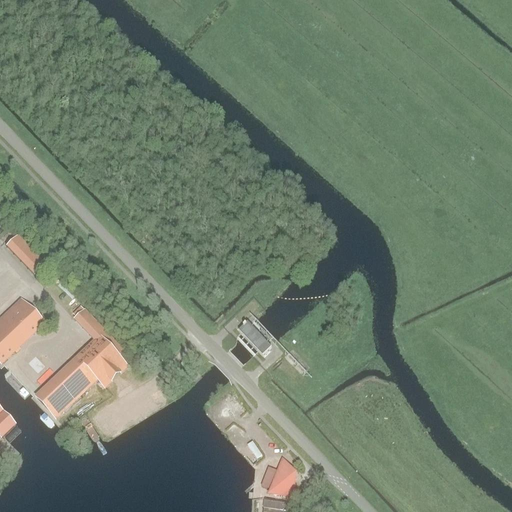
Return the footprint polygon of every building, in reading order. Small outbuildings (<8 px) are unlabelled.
[(45,267),(17,237),(6,248),(34,277),(45,267)] [(0,364),(43,325),(22,303),(0,322),(0,364)] [(56,419),(97,381),(105,389),(127,368),(119,360),(125,354),(81,308),(74,315),(77,319),(75,321),(96,343),(78,360),(37,399),(56,419)] [(271,350),(248,326),(239,334),(263,359),(271,350)] [(0,438),(1,439),(15,426),(0,410),(0,438)] [(278,473),(271,491),(275,497),(293,499),(295,475),(287,466),(279,469),(278,473)] [(265,502),(263,509),(264,509),(280,511),(279,511),(287,511),(289,505),(265,502)]
